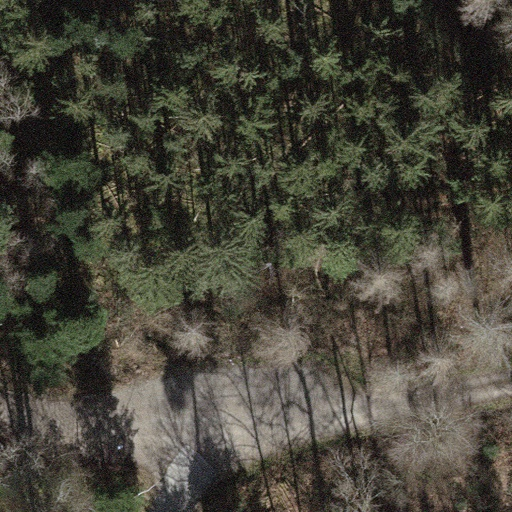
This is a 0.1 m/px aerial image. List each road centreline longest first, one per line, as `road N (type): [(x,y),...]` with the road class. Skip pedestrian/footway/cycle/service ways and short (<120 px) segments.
road 1 (track): [(511,369),(205,416)]
road 2 (track): [(205,416),(64,423),(0,410)]
